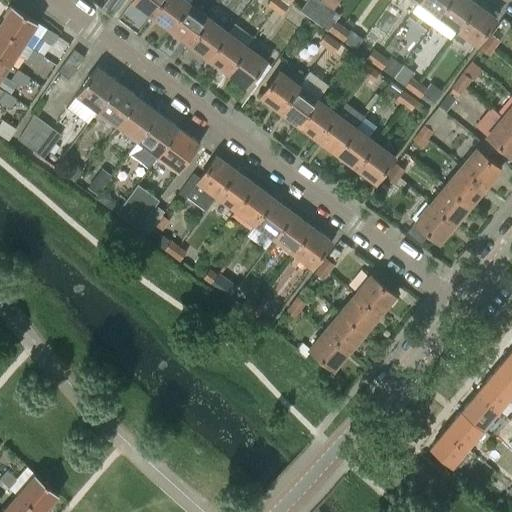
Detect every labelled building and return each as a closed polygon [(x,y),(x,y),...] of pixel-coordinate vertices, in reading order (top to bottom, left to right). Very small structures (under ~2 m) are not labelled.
[(131,0),(132,0),(151,15),(162,0),(131,0)] [(190,4),(184,0),(162,0),(151,15),(170,29),(190,4)] [(268,0),(266,4),(274,10),(281,0),(280,0),(268,0)] [(288,6),(281,0),(274,10),(281,15),(288,6)] [(322,0),(307,0),(302,8),(325,26),(337,11),(322,0)] [(446,0),(417,0),(417,1),(436,14),(446,0)] [(468,0),(446,0),(436,14),(455,28),(473,3),(468,0)] [(492,17),(473,3),(455,28),(457,30),(452,36),(462,44),(467,37),(474,42),(492,17)] [(189,43),(209,18),(190,4),(170,29),(189,43)] [(13,5),(0,24),(0,27),(23,43),(31,32),(51,45),(58,35),(45,26),(44,27),(37,22),(13,5)] [(228,32),(209,18),(189,43),(208,58),(228,32)] [(334,35),(341,25),(335,20),(327,30),(334,35)] [(350,31),(341,25),(334,35),(343,41),(350,31)] [(0,58),(9,64),(23,43),(0,27),(0,58)] [(350,31),(343,41),(355,50),(362,40),(350,31)] [(228,72),(247,46),(228,32),(208,58),(228,72)] [(318,43),(326,48),(333,39),(326,33),(318,43)] [(492,45),(494,48),(500,40),(490,33),(485,40),(492,45)] [(340,44),(333,39),(326,48),(333,53),(340,44)] [(489,56),(494,48),(492,45),(485,40),(479,48),(489,56)] [(266,61),(247,46),(228,72),(247,87),(266,61)] [(31,47),(24,58),(38,66),(44,56),(31,47)] [(372,62),(379,53),(373,48),(366,58),(372,62)] [(73,49),(58,71),(68,79),(84,57),(73,49)] [(346,50),(340,58),(347,62),(352,54),(346,50)] [(388,59),(379,53),(372,62),(381,69),(388,59)] [(0,58),(0,78),(9,64),(0,58)] [(388,59),(381,69),(394,79),(401,69),(388,59)] [(357,70),(365,76),(372,67),(364,61),(357,70)] [(76,94),(68,106),(90,122),(98,110),(119,83),(97,66),(76,94)] [(379,72),(372,67),(365,76),(372,81),(379,72)] [(17,69),(11,79),(24,87),(30,77),(17,69)] [(395,79),(404,86),(411,76),(402,69),(395,79)] [(279,70),(260,96),(280,111),(303,80),(292,72),(289,77),(279,70)] [(303,80),(280,111),(299,125),(318,99),(329,85),(310,71),(303,80)] [(464,84),(466,86),(472,79),(462,72),(457,79),(464,84)] [(410,90),(417,80),(411,76),(404,86),(410,90)] [(461,94),(466,86),(464,84),(457,79),(451,87),(461,94)] [(426,88),(417,80),(410,90),(420,97),(426,88)] [(119,83),(98,110),(118,125),(139,98),(119,83)] [(402,89),(395,99),(403,104),(410,94),(402,89)] [(4,90),(0,95),(0,101),(10,108),(16,98),(4,90)] [(410,94),(403,104),(411,110),(413,106),(417,101),(418,100),(410,94)] [(139,98),(118,125),(138,140),(159,113),(139,98)] [(318,99),(299,125),(318,139),(337,113),(318,99)] [(511,106),(503,117),(511,125),(511,106)] [(138,140),(131,151),(149,165),(157,154),(158,155),(179,128),(159,113),(138,140)] [(337,113),(318,139),(337,153),(356,127),(337,113)] [(18,139),(27,146),(45,122),(34,114),(18,139)] [(356,127),(337,153),(356,167),(375,141),(372,139),(379,129),(363,117),(356,127)] [(511,154),(511,125),(503,117),(487,136),(511,156),(511,154)] [(0,122),(0,134),(7,139),(15,128),(2,119),(0,122)] [(45,122),(27,146),(35,152),(52,128),(45,122)] [(424,124),(418,131),(426,137),(427,138),(433,131),(424,124)] [(35,152),(43,158),(60,134),(52,128),(35,152)] [(179,128),(158,155),(179,171),(200,143),(179,128)] [(422,146),(427,138),(426,137),(418,131),(412,139),(422,146)] [(375,141),(356,167),(375,181),(394,156),(375,141)] [(476,149),(461,167),(485,187),(500,169),(476,149)] [(196,180),(197,180),(186,195),(205,210),(217,195),(216,194),(235,168),(216,154),(196,180)] [(390,170),(399,177),(405,169),(395,162),(390,170)] [(78,165),(70,166),(65,173),(74,180),(83,168),(78,165)] [(446,185),(470,205),(485,187),(461,167),(446,185)] [(235,168),(216,194),(217,195),(235,208),(254,182),(235,168)] [(394,184),(399,177),(390,170),(384,177),(394,184)] [(97,195),(105,184),(96,177),(88,188),(97,195)] [(390,184),(384,179),(376,188),(383,193),(390,184)] [(235,208),(254,223),(273,197),(254,182),(235,208)] [(138,183),(121,206),(116,212),(129,222),(137,227),(155,204),(159,199),(138,183)] [(431,203),(455,223),(470,205),(446,185),(431,203)] [(105,188),(97,199),(115,212),(125,198),(113,189),(111,193),(105,188)] [(292,211),(273,197),(254,223),(273,237),(292,211)] [(455,223),(431,203),(415,222),(439,242),(455,223)] [(164,211),(155,204),(137,227),(146,235),(164,211)] [(273,237),(292,251),(311,225),(292,211),(273,237)] [(331,240),(311,225),(292,251),(311,266),(331,240)] [(164,249),(172,240),(163,234),(156,243),(164,249)] [(164,249),(171,254),(178,245),(172,240),(164,249)] [(186,251),(178,245),(171,254),(179,260),(186,251)] [(319,264),(329,272),(335,264),(325,257),(319,264)] [(323,279),(329,272),(319,264),(314,272),(323,279)] [(209,282),(216,273),(210,268),(203,277),(209,282)] [(228,296),(237,285),(218,272),(210,283),(228,296)] [(371,275),(355,294),(379,314),(395,295),(371,275)] [(364,332),(379,314),(355,294),(340,312),(364,332)] [(291,303),(300,310),(306,302),(296,295),(291,303)] [(247,311),(254,301),(248,297),(241,306),(247,311)] [(262,307),(254,301),(247,311),(256,317),(262,307)] [(291,303),(285,310),(295,317),(300,310),(291,303)] [(349,350),(364,332),(340,312),(324,330),(349,350)] [(333,369),(349,350),(324,330),(309,349),(333,369)] [(511,390),(511,358),(508,355),(492,373),(511,390)] [(511,390),(492,373),(477,392),(497,409),(511,391),(511,390)] [(482,428),(497,409),(477,392),(461,410),(482,428)] [(461,410),(445,428),(466,446),(482,428),(461,410)] [(450,465),(466,446),(445,428),(429,447),(450,465)] [(18,479),(11,487),(18,493),(39,511),(41,511),(57,493),(35,474),(28,468),(18,479)] [(18,479),(6,469),(0,476),(0,479),(10,489),(18,479)] [(39,511),(18,493),(1,511),(39,511)]
